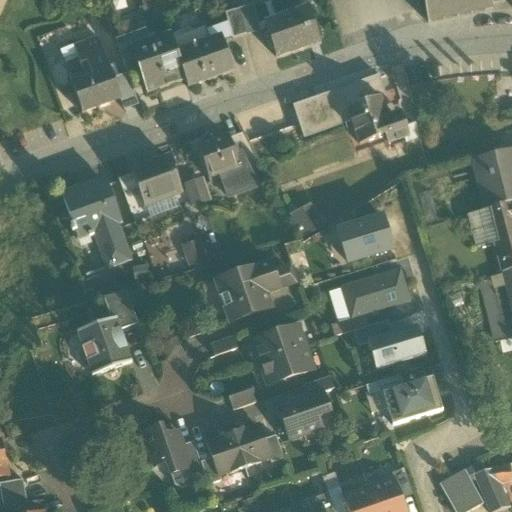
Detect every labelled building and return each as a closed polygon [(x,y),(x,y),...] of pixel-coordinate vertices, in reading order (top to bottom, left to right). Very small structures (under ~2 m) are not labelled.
[(509,1),(509,0),(348,0),(346,1),(358,33),(363,32),(365,36),(419,17),(418,11),(434,8),(436,19),(447,16),(448,18),(482,11),(481,10),(492,7),(491,4),(509,1)] [(254,7),(240,11),(247,36),(261,32),(254,7)] [(232,40),(247,36),(240,11),(225,15),(232,40)] [(266,27),(277,57),(320,41),(310,11),(282,21),(284,26),(269,32),(267,26),(266,27)] [(282,21),(267,26),(269,32),(284,26),(282,21)] [(169,35),(176,55),(211,43),(205,28),(192,33),(190,28),(169,35)] [(148,93),(185,79),(176,55),(169,35),(135,48),(132,48),(142,75),(146,86),(148,93)] [(74,46),(84,74),(109,65),(99,37),(74,46)] [(222,39),(211,43),(176,55),(185,79),(188,87),(222,75),(222,76),(234,72),(222,39)] [(117,46),(127,73),(130,80),(142,75),(132,48),(135,48),(132,41),(117,46)] [(114,78),(109,65),(84,74),(70,79),(82,113),(101,106),(100,104),(120,97),(121,97),(114,78)] [(133,90),(130,80),(127,73),(114,78),(121,97),(120,97),(124,110),(139,104),(133,90)] [(130,80),(133,90),(146,86),(142,75),(130,80)] [(303,137),(350,120),(346,108),(379,96),(382,106),(388,103),(378,75),(292,105),(303,137)] [(385,135),(391,133),(386,118),(382,106),(379,96),(346,108),(350,120),(359,144),(385,135)] [(391,133),(385,135),(388,143),(409,136),(401,113),(396,115),(401,130),(391,133)] [(396,115),(386,118),(391,133),(401,130),(396,115)] [(242,154),(249,168),(260,164),(242,132),(228,137),(235,156),(242,154)] [(208,177),(220,172),(238,166),(235,156),(228,137),(228,136),(197,147),(208,177)] [(511,150),(472,161),(485,211),(511,203),(511,150)] [(242,154),(235,156),(238,166),(220,172),(228,195),(258,185),(249,168),(242,154)] [(144,202),(144,203),(175,192),(181,189),(170,158),(133,172),(144,202)] [(118,177),(129,207),(144,202),(133,172),(118,177)] [(61,196),(63,201),(107,184),(106,179),(61,196)] [(204,182),(195,185),(202,203),(211,200),(204,182)] [(94,232),(108,268),(128,260),(114,222),(121,219),(107,184),(63,201),(73,227),(70,228),(72,232),(74,231),(77,239),(94,232)] [(193,206),(202,203),(195,185),(187,188),(193,206)] [(180,206),(175,192),(144,203),(149,217),(180,206)] [(477,249),(494,244),(501,273),(511,270),(511,204),(511,203),(485,211),(468,216),(477,249)] [(311,205),(302,210),(311,225),(300,231),(303,237),(323,225),(311,205)] [(291,216),(300,232),(300,231),(311,225),(302,210),(291,216)] [(392,250),(382,218),(337,232),(347,264),(392,250)] [(199,240),(181,247),(190,267),(207,260),(199,240)] [(257,269),(266,295),(280,290),(273,273),(270,264),(257,269)] [(273,273),(280,290),(296,285),(290,267),(273,273)] [(215,283),(229,325),(272,310),(266,295),(257,269),(215,283)] [(511,270),(501,273),(511,313),(511,270)] [(399,273),(342,290),(351,321),(365,317),(408,303),(399,273)] [(495,342),(511,338),(511,313),(501,273),(479,280),(495,342)] [(328,294),(338,325),(351,321),(342,290),(328,294)] [(116,320),(120,332),(138,326),(126,292),(103,298),(111,322),(116,320)] [(368,328),(365,317),(351,321),(338,325),(331,327),(334,339),(353,333),(368,328)] [(77,334),(92,378),(132,364),(120,332),(116,320),(111,322),(77,334)] [(357,348),(367,345),(367,344),(392,337),(387,322),(368,328),(353,333),(357,348)] [(253,344),(260,366),(305,350),(298,329),(253,344)] [(375,372),(425,357),(416,329),(392,337),(367,344),(367,345),(375,372)] [(210,347),(214,359),(237,351),(233,339),(210,347)] [(313,372),(305,350),(260,366),(268,388),(313,372)] [(368,399),(382,395),(403,388),(399,377),(365,388),(368,399)] [(303,388),(307,400),(322,394),(322,396),(334,392),(329,379),(303,388)] [(392,428),(442,412),(432,379),(403,388),(382,395),(392,428)] [(229,400),(233,412),(256,404),(252,392),(229,400)] [(284,425),(290,442),(321,431),(316,419),(329,414),(322,396),(322,394),(307,400),(286,407),(291,422),(284,425)] [(259,427),(233,436),(245,470),(270,461),(271,461),(264,442),(259,427)] [(174,487),(182,490),(190,488),(193,480),(192,478),(182,448),(177,434),(164,439),(160,430),(144,435),(155,467),(166,463),(174,487)] [(220,479),(245,470),(233,436),(206,445),(210,455),(212,461),(218,480),(220,479)] [(270,461),(271,465),(284,460),(276,438),(264,442),(271,461),(270,461)] [(182,448),(192,478),(203,474),(193,444),(182,448)] [(200,464),(208,487),(221,482),(220,479),(218,480),(212,461),(200,464)] [(511,465),(492,470),(499,485),(511,483),(511,465)] [(500,511),(509,509),(499,485),(492,470),(474,476),(488,511),(500,511)] [(394,483),(401,501),(413,497),(404,471),(392,476),(395,483),(394,483)] [(439,487),(453,511),(471,511),(483,506),(465,473),(439,487)] [(14,507),(15,511),(40,511),(38,503),(27,505),(23,481),(0,485),(0,490),(3,509),(14,507)] [(394,482),(368,491),(375,511),(404,511),(401,501),(394,483),(394,482)] [(327,495),(328,496),(333,511),(346,511),(343,500),(342,500),(339,491),(327,495)] [(375,511),(368,491),(343,500),(346,511),(375,511)] [(333,511),(328,496),(315,500),(318,509),(319,509),(320,511),(333,511)]
